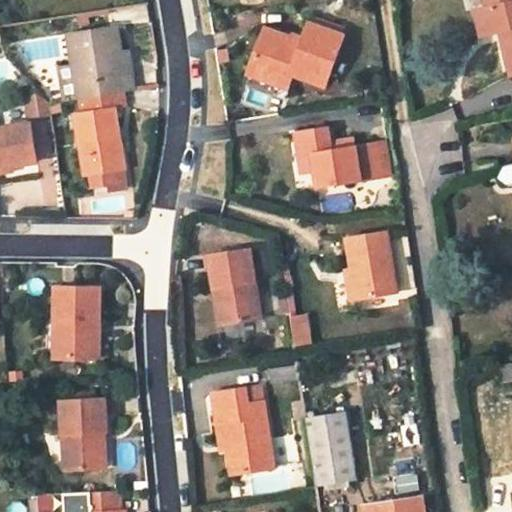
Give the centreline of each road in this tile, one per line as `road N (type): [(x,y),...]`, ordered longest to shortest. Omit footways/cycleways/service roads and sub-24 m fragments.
road 1 (residential): [(167,0),(178,84),(155,247),(155,344),(169,511)]
road 2 (residential): [(463,511),(420,156)]
